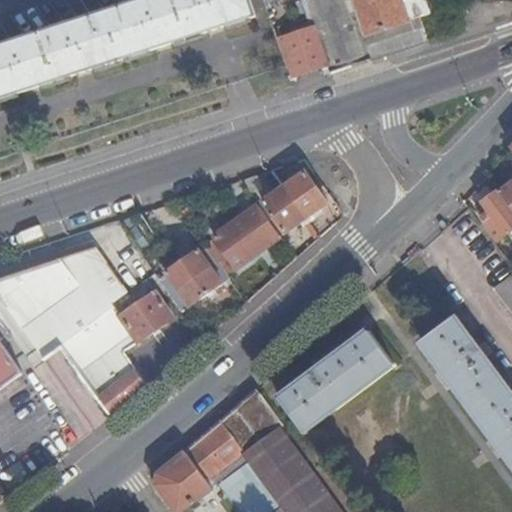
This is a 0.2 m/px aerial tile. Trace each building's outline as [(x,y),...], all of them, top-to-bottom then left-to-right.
[(250,0),(152,0),(0,49),(0,100),(256,18),(250,0)] [(332,74),(371,61),(350,0),(307,0),(317,29),(282,40),(294,78),(330,67),(332,74)] [(428,43),(461,32),(463,9),(428,0),(352,0),(365,38),(420,19),(423,29),(428,43)] [(368,46),(423,29),(420,19),(365,38),(368,46)] [(373,61),(428,43),(423,29),(368,46),(373,61)] [(285,189),(306,219),(312,216),(328,204),(306,174),(285,189)] [(511,179),(511,180),(511,184),(501,193),(511,208),(511,179)] [(301,223),(306,219),(285,189),(263,204),(285,234),(301,223)] [(511,231),(511,208),(501,193),(483,206),(489,214),(483,218),(486,223),(486,224),(499,241),(508,234),(511,231)] [(186,223),(194,217),(183,201),(173,204),(177,210),(186,223)] [(489,214),(483,206),(477,210),(483,218),(489,214)] [(258,207),(213,239),(236,270),(280,239),(258,207)] [(315,221),(312,216),(306,219),(310,224),(315,221)] [(301,223),(305,228),(310,224),(306,219),(301,223)] [(97,250),(60,262),(124,354),(172,321),(154,293),(119,316),(111,305),(127,294),(97,250)] [(199,252),(167,274),(190,308),(223,286),(199,252)] [(93,430),(148,387),(124,354),(60,262),(38,269),(0,281),(0,298),(46,364),(93,430)] [(158,280),(182,314),(190,308),(167,274),(158,280)] [(511,276),(494,290),(511,314),(511,276)] [(46,364),(0,298),(0,396),(14,386),(0,366),(0,351),(14,341),(35,371),(46,364)] [(511,462),(511,391),(457,318),(423,344),(511,462)] [(306,434),(395,366),(371,333),(281,401),(306,434)] [(284,426),(259,392),(248,402),(221,424),(244,456),(246,455),(284,426)] [(244,456),(221,424),(158,476),(156,486),(173,511),(239,511),(219,485),(249,462),(244,456)] [(347,511),(284,426),(246,455),(289,511),(347,511)] [(272,511),(281,506),(249,462),(219,485),(239,511),(272,511)]
